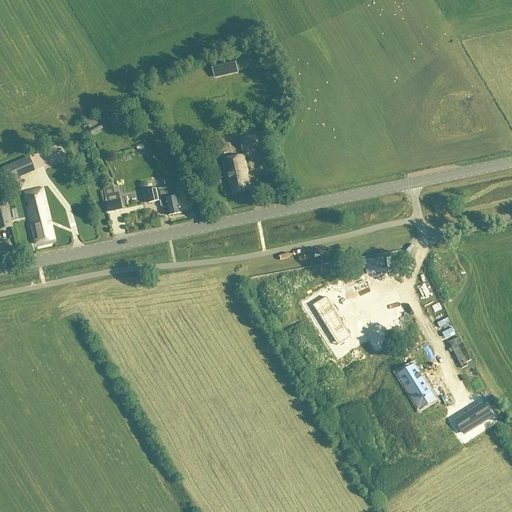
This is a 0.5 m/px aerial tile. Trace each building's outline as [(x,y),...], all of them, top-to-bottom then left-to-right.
[(100,122),(89,128),(95,138),(106,131),(100,122)] [(239,138),(242,151),(258,148),(256,134),(239,138)] [(32,153),(36,165),(41,163),(36,152),(32,153)] [(248,188),(245,175),(247,175),(243,156),(222,160),(226,179),(227,179),(230,192),(248,188)] [(6,183),(34,171),(28,158),(0,169),(6,183)] [(163,208),(166,207),(168,216),(181,213),(177,197),(175,186),(158,190),(158,189),(145,192),(148,203),(160,201),(161,206),(163,208)] [(34,245),(54,240),(50,225),(50,224),(50,223),(42,189),(22,194),(24,204),(27,203),(28,208),(25,209),(34,245)] [(106,203),(119,200),(118,194),(105,197),(106,203)] [(119,200),(106,203),(108,213),(122,210),(120,200),(119,200)] [(6,201),(5,201),(0,202),(0,229),(12,227),(6,201)] [(361,261),(373,298),(391,292),(384,270),(379,255),(361,261)] [(449,286),(444,289),(447,296),(452,293),(449,286)] [(354,308),(369,301),(366,295),(352,302),(354,308)] [(327,300),(313,309),(338,349),(352,340),(353,342),(354,341),(327,298),(326,298),(327,300)] [(395,322),(368,339),(375,351),(403,335),(395,322)] [(414,366),(398,376),(415,403),(431,394),(414,366)] [(472,386),(481,405),(496,398),(487,379),(472,386)] [(465,436),(478,428),(491,419),(484,407),(471,415),(458,424),(465,436)]
